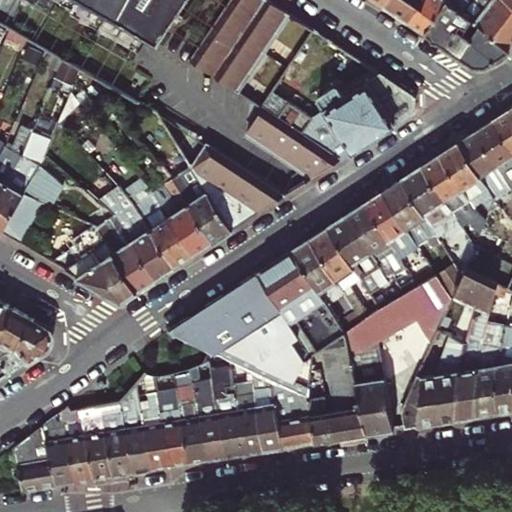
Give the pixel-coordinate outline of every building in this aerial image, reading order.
[(0,0),(0,23),(157,111),(192,165),(233,227),(342,157),(263,104),(272,91),(313,29),(291,14),(270,0),(0,0)] [(385,0),(383,3),(407,19),(419,2),(417,0),(385,0)] [(447,0),(417,0),(419,2),(407,19),(425,30),(447,0)] [(461,18),(465,13),(448,0),(447,0),(425,30),(442,42),(456,24),(459,25),(462,21),(461,18)] [(511,44),(511,2),(509,0),(466,0),(465,0),(448,0),(465,13),(474,19),(480,24),(510,47),(511,44)] [(464,32),(474,19),(465,13),(461,18),(462,21),(459,25),(456,24),(442,42),(458,53),(470,37),(464,32)] [(470,37),(480,24),(474,19),(464,32),(470,37)] [(480,24),(470,37),(497,57),(510,47),(480,24)] [(497,57),(470,37),(458,53),(475,65),(487,64),(497,57)] [(314,118),(272,91),(263,104),(342,157),(414,110),(414,95),(382,74),(346,97),(338,85),(318,97),(326,110),(314,118)] [(68,127),(87,109),(73,92),(60,120),(68,127)] [(511,111),(510,108),(492,119),(511,148),(511,111)] [(511,148),(492,119),(475,130),(511,185),(511,148)] [(0,190),(20,155),(32,129),(22,124),(10,149),(2,145),(0,149),(0,190)] [(47,137),(32,129),(20,155),(0,190),(0,230),(2,231),(31,179),(39,165),(45,155),(38,151),(47,137)] [(511,185),(475,130),(458,142),(495,199),(504,192),(510,187),(511,185)] [(495,199),(458,142),(440,153),(474,205),(483,199),(490,210),(494,200),(495,200),(495,199)] [(474,205),(440,153),(423,164),(461,224),(471,218),(481,231),(485,221),(474,205)] [(163,182),(153,189),(195,252),(214,240),(173,177),(163,162),(154,169),(163,182)] [(423,164),(402,178),(441,238),(452,231),(455,235),(465,229),(461,224),(423,164)] [(39,165),(31,179),(44,188),(56,197),(64,186),(39,165)] [(233,227),(192,165),(173,177),(214,240),(233,227)] [(144,178),(126,189),(130,195),(176,264),(195,252),(153,189),(144,178)] [(441,238),(402,178),(383,190),(412,235),(424,227),(440,249),(446,245),(441,238)] [(44,188),(31,179),(2,231),(15,239),(44,188)] [(126,208),(117,214),(157,277),(176,264),(130,195),(126,189),(117,195),(126,208)] [(383,190),(365,202),(396,249),(399,254),(417,243),(412,235),(383,190)] [(117,195),(104,204),(117,214),(126,208),(117,195)] [(365,202),(347,214),(381,266),(389,279),(397,275),(408,268),(399,254),(396,249),(365,202)] [(157,277),(117,214),(97,227),(120,263),(137,289),(157,277)] [(330,225),(364,277),(382,306),(391,301),(382,288),(372,272),(381,266),(347,214),(330,225)] [(120,263),(97,227),(94,224),(77,235),(88,251),(80,257),(64,267),(122,300),(137,289),(120,263)] [(330,225),(311,237),(348,296),(356,291),(352,285),(364,277),(330,225)] [(417,243),(436,271),(453,297),(453,296),(464,272),(446,245),(440,249),(424,227),(412,235),(417,243)] [(88,251),(77,235),(69,241),(80,257),(88,251)] [(348,296),(311,237),(294,248),(329,303),(339,297),(348,311),(355,307),(351,301),(359,296),(356,291),(348,296)] [(346,330),(340,320),(329,303),(294,248),(275,260),(259,271),(306,343),(313,340),(318,348),(322,345),(346,330)] [(389,279),(381,266),(372,272),(382,288),(391,282),(389,279)] [(498,275),(465,268),(464,272),(453,296),(488,300),(487,306),(480,311),(475,336),(468,336),(456,419),(477,415),(484,367),(497,281),(498,275)] [(272,384),(275,385),(309,393),(313,352),(318,348),(313,340),(306,343),(259,271),(242,282),(227,292),(217,298),(205,306),(185,319),(173,326),(217,352),(231,360),(254,373),(268,382),(272,384)] [(363,319),(346,330),(368,433),(395,428),(377,340),(417,314),(434,342),(438,331),(453,297),(436,271),(418,283),(407,290),(391,301),(382,306),(371,314),(363,319)] [(363,319),(371,314),(359,296),(351,301),(355,307),(357,310),(363,319)] [(0,332),(14,307),(0,299),(0,332)] [(0,355),(15,348),(32,318),(14,307),(0,332),(0,355)] [(357,310),(340,320),(346,330),(363,319),(357,310)] [(50,328),(32,318),(15,348),(0,355),(0,375),(2,376),(26,360),(50,345),(52,343),(53,341),(54,339),(54,336),(53,333),(52,330),(50,328)] [(328,395),(310,398),(317,441),(368,433),(346,330),(322,345),(332,389),(335,402),(330,403),(328,395)] [(498,412),(511,409),(511,330),(509,331),(507,342),(498,412)] [(438,371),(422,370),(404,412),(406,426),(456,419),(468,336),(444,332),(438,371)] [(498,412),(507,342),(495,340),(492,357),(496,365),(484,367),(477,415),(498,412)] [(211,458),(230,455),(216,369),(214,361),(210,362),(209,357),(197,365),(193,366),(194,370),(203,411),(211,458)] [(216,369),(230,455),(248,452),(238,394),(236,395),(236,390),(229,391),(225,368),(216,369)] [(203,411),(194,370),(189,372),(193,395),(182,397),(186,413),(184,413),(193,462),(211,458),(203,411)] [(240,394),(238,394),(248,452),(266,450),(257,398),(254,375),(248,376),(249,380),(238,381),(238,384),(240,394)] [(285,446),(275,385),(272,384),(268,382),(271,395),(257,398),(266,450),(285,446)] [(124,399),(125,404),(136,471),(155,468),(144,403),(139,383),(124,399)] [(309,393),(275,385),(285,446),(317,441),(310,398),(309,393)] [(162,400),(164,408),(173,465),(193,462),(184,413),(186,413),(182,397),(162,400)] [(104,403),(105,408),(116,474),(136,471),(125,404),(124,399),(104,403)] [(156,401),(144,403),(155,468),(173,465),(164,408),(158,409),(156,401)] [(84,406),(84,411),(95,478),(116,474),(105,408),(104,403),(84,406)] [(66,406),(44,422),(49,431),(59,484),(78,481),(66,406)] [(68,409),(66,406),(78,481),(95,478),(84,411),(84,406),(68,409)] [(49,431),(44,422),(28,434),(14,445),(22,454),(28,489),(59,484),(49,431)]
